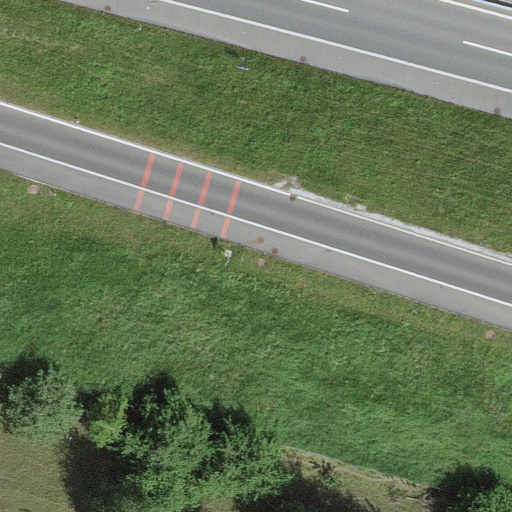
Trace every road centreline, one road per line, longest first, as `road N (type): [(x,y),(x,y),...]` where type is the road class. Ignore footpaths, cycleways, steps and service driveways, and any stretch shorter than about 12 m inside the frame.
road 1 (motorway): [(0,123),(511,285)]
road 2 (motorway): [(304,0),(511,55)]
